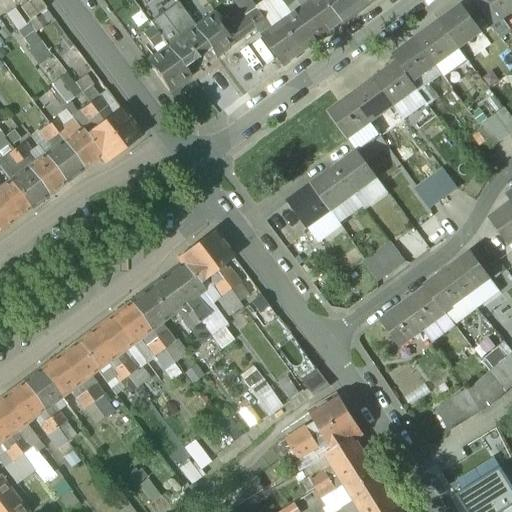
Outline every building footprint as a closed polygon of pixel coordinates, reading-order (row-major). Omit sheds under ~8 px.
[(31,0),(28,2),(20,9),(29,21),(46,9),(39,0),(31,0)] [(259,11),(251,0),(232,0),(247,19),(249,18),(259,11)] [(293,16),(282,0),(273,0),(269,3),(284,23),(293,16)] [(296,0),(282,0),(293,16),(303,9),(296,0)] [(313,2),(311,0),(296,0),(303,9),(313,2)] [(315,0),(313,2),(303,9),(324,38),(344,24),(329,3),(327,0),(315,0)] [(333,0),(329,3),(344,24),(371,4),(368,0),(333,0)] [(502,21),(487,0),(478,0),(474,3),(501,39),(511,31),(503,20),(502,21)] [(511,0),(487,0),(502,21),(503,20),(511,13),(511,0)] [(269,3),(259,11),(273,31),(284,23),(269,3)] [(464,7),(440,25),(459,50),(482,33),(464,7)] [(293,16),(284,23),(305,52),(324,38),(303,9),(293,16)] [(273,31),(259,11),(249,18),(256,28),(263,38),(273,31)] [(229,33),(214,13),(194,28),(210,50),(216,58),(236,43),(229,33)] [(247,19),(229,33),(236,43),(256,28),(249,18),(247,19)] [(161,21),(152,28),(161,41),(165,38),(171,34),(161,21)] [(273,31),(263,38),(285,67),(305,52),(284,23),(273,31)] [(440,25),(417,41),(442,73),(464,57),(459,50),(440,25)] [(161,41),(152,28),(142,35),(152,48),(157,44),(161,41)] [(210,50),(194,28),(166,48),(183,69),(210,50)] [(417,41),(394,58),(399,64),(419,92),(443,74),(442,73),(417,41)] [(183,69),(166,48),(146,63),(168,92),(188,77),(183,69)] [(399,64),(376,81),(394,107),(405,121),(427,104),(419,92),(399,64)] [(376,81),(353,98),(371,123),(381,137),(382,138),(405,121),(394,107),(376,81)] [(98,97),(88,104),(96,114),(100,111),(105,107),(98,97)] [(353,98),(330,114),(359,153),(381,137),(371,123),(353,98)] [(88,104),(78,111),(86,121),(91,118),(96,114),(88,104)] [(121,109),(102,123),(123,150),(141,136),(121,109)] [(511,134),(511,120),(504,110),(495,116),(510,136),(511,134)] [(510,136),(495,116),(487,122),(501,142),(510,136)] [(58,117),(49,124),(56,134),(61,131),(66,127),(58,117)] [(487,122),(478,129),(492,149),(501,142),(487,122)] [(102,123),(84,136),(99,156),(105,163),(123,150),(102,123)] [(49,124),(39,131),(47,141),(52,137),(56,134),(49,124)] [(84,136),(80,130),(62,143),(82,169),(99,156),(84,136)] [(0,134),(0,149),(5,155),(14,146),(2,133),(0,134)] [(23,143),(13,150),(21,161),(25,157),(30,153),(23,143)] [(62,143),(44,156),(64,182),(82,169),(62,143)] [(13,150),(3,158),(11,168),(16,164),(21,161),(13,150)] [(359,153),(336,170),(354,196),(377,179),(359,153)] [(64,182),(44,156),(27,169),(46,196),(64,182)] [(27,169),(10,182),(29,208),(46,196),(27,169)] [(456,190),(442,169),(433,176),(447,196),(456,190)] [(336,170),(313,186),(331,212),(354,196),(336,170)] [(447,196),(433,176),(424,183),(438,203),(447,196)] [(29,208),(10,182),(0,188),(0,206),(11,222),(29,208)] [(438,203),(424,183),(414,189),(429,209),(438,203)] [(313,186),(290,202),(309,228),(331,212),(313,186)] [(511,203),(489,220),(511,251),(511,203)] [(0,230),(11,222),(0,206),(0,230)] [(233,258),(212,231),(194,245),(215,272),(233,258)] [(405,261),(391,241),(381,248),(395,268),(405,261)] [(194,245),(176,258),(181,265),(197,285),(215,272),(194,245)] [(395,268),(381,248),(372,255),(387,275),(395,268)] [(471,254),(448,270),(476,308),(477,310),(500,293),(471,254)] [(387,275),(372,255),(362,262),(377,282),(387,275)] [(181,265),(164,278),(184,304),(201,291),(197,285),(181,265)] [(448,270),(425,287),(426,289),(454,326),(476,308),(448,270)] [(225,277),(221,280),(229,290),(238,283),(230,273),(225,277)] [(164,278),(146,291),(166,318),(184,304),(164,278)] [(216,283),(211,287),(219,297),(229,290),(221,280),(216,283)] [(426,289),(404,305),(422,331),(432,344),(456,328),(454,326),(426,289)] [(166,318),(146,291),(129,304),(149,330),(166,318)] [(129,304),(111,317),(131,344),(149,330),(129,304)] [(195,309),(190,312),(198,323),(208,316),(200,305),(195,309)] [(404,305),(381,322),(400,348),(422,331),(404,305)] [(186,315),(180,320),(188,330),(198,323),(190,312),(186,315)] [(111,317),(94,330),(113,357),(131,344),(111,317)] [(94,330),(75,344),(95,370),(113,357),(94,330)] [(160,336),(155,339),(164,350),(173,343),(165,332),(160,336)] [(151,343),(145,347),(153,358),(164,350),(155,339),(151,343)] [(75,344),(58,357),(78,384),(95,370),(75,344)] [(58,357),(40,371),(59,397),(78,384),(58,357)] [(125,362),(120,366),(128,376),(138,369),(130,359),(125,362)] [(511,369),(505,361),(490,374),(505,392),(511,386),(511,369)] [(115,369),(110,373),(118,384),(128,376),(120,366),(115,369)] [(40,371),(22,384),(42,410),(59,397),(40,371)] [(322,373),(307,379),(312,392),(327,387),(322,373)] [(478,386),(490,406),(505,394),(505,392),(490,374),(478,386)] [(299,393),(287,377),(279,384),(290,400),(299,393)] [(262,380),(250,389),(255,395),(253,396),(269,416),(281,407),(262,380)] [(22,384),(5,397),(24,424),(42,410),(22,384)] [(89,389),(84,392),(92,403),(101,396),(94,386),(89,389)] [(490,406),(478,386),(467,392),(480,413),(490,406)] [(80,396),(74,400),(82,411),(92,403),(84,392),(80,396)] [(480,413),(467,392),(457,397),(470,419),(480,413)] [(337,396),(308,413),(320,433),(349,415),(337,396)] [(5,397),(0,400),(0,427),(7,437),(24,424),(5,397)] [(457,397),(436,410),(449,432),(470,419),(457,397)] [(250,405),(240,411),(249,427),(259,421),(250,405)] [(53,415),(48,419),(56,430),(66,422),(58,412),(53,415)] [(349,415),(320,433),(332,452),(354,438),(361,434),(349,415)] [(44,422),(39,426),(46,437),(56,430),(48,419),(44,422)] [(305,429),(285,441),(291,451),(311,439),(308,434),(305,429)] [(17,442),(13,445),(21,456),(31,449),(23,438),(17,442)] [(332,452),(326,456),(337,474),(366,456),(354,438),(332,452)] [(311,439),(291,451),(298,462),(318,449),(315,444),(311,439)] [(8,449),(3,453),(11,464),(21,456),(13,445),(8,449)] [(366,456),(337,474),(349,493),(377,475),(366,456)] [(511,486),(501,469),(457,496),(466,511),(506,511),(511,508),(511,486)] [(322,470),(309,478),(315,488),(329,480),(326,475),(322,470)] [(377,475),(349,493),(356,504),(347,510),(348,511),(359,511),(389,494),(377,475)] [(25,511),(0,477),(0,500),(8,511),(25,511)] [(255,477),(230,494),(238,507),(263,491),(255,477)] [(333,477),(329,480),(332,485),(337,483),(333,477)] [(329,480),(315,488),(321,499),(335,490),(332,485),(329,480)] [(400,511),(389,494),(359,511),(400,511)] [(0,511),(8,511),(0,500),(0,511)]
